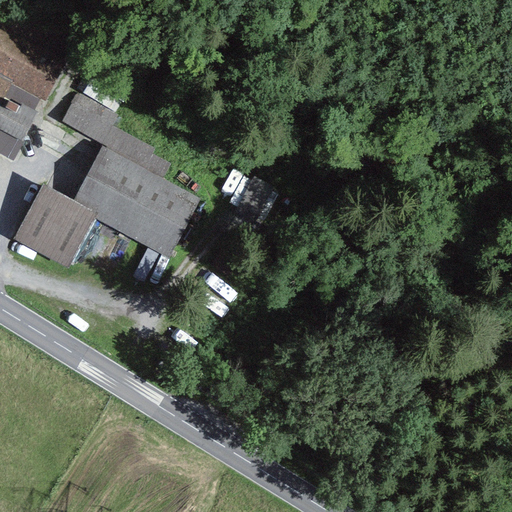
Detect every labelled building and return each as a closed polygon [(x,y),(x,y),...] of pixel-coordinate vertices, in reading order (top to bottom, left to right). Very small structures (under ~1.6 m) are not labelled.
[(0,69),(41,93),(42,94),(68,46),(16,18),(9,31),(0,26),(0,69)] [(0,148),(10,154),(41,93),(0,69),(0,148)] [(74,104),(66,120),(87,132),(96,117),(74,104)] [(160,179),(167,166),(149,156),(142,170),(104,150),(75,203),(74,205),(94,215),(169,255),(198,200),(160,179)] [(17,236),(68,264),(94,215),(74,205),(75,203),(44,187),(17,236)]
